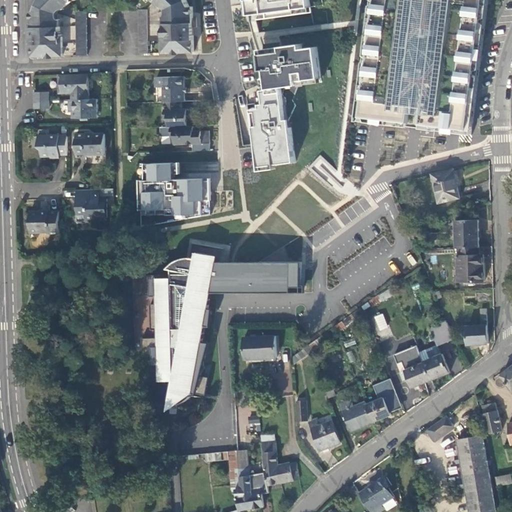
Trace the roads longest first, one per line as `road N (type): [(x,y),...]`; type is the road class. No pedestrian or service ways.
road 1 (residential): [(511,349),(331,482)]
road 2 (residential): [(25,69),(227,59)]
road 3 (residential): [(499,150),(511,337)]
road 4 (secondary): [(7,363),(4,191)]
road 5 (unclassified): [(499,150),(377,180),(387,205)]
road 6 (secondary): [(33,511),(7,363)]
